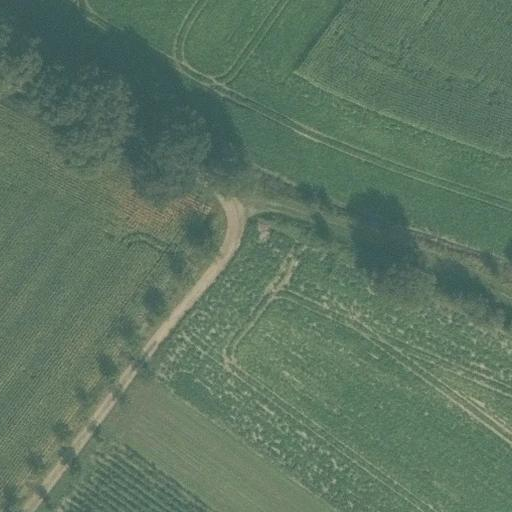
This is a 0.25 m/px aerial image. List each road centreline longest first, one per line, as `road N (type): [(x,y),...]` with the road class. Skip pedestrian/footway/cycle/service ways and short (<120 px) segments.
road 1 (track): [(24,511),(233,210)]
road 2 (track): [(233,210),(252,207),(511,308)]
road 3 (track): [(233,210),(216,180),(0,80)]
